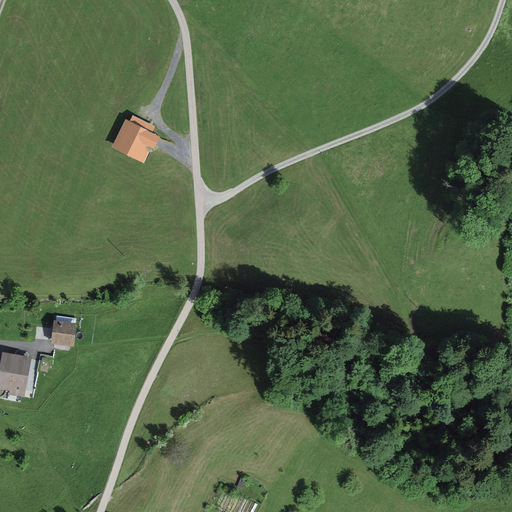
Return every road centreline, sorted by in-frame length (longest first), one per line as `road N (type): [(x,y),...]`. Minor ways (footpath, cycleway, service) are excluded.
road 1 (unclassified): [(173,0),(187,39),(205,281),(151,380),(106,511)]
road 2 (track): [(506,0),(482,59),(460,82),(203,211)]
